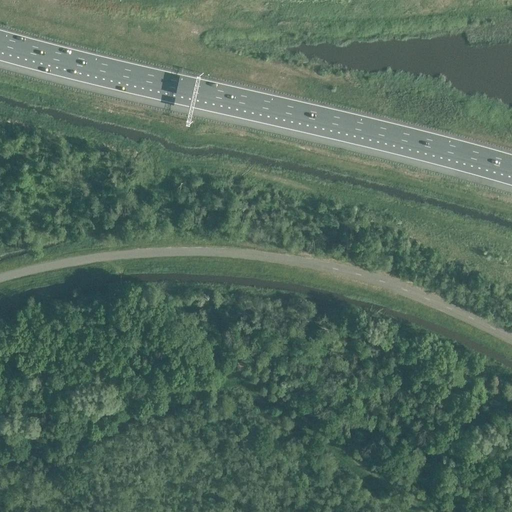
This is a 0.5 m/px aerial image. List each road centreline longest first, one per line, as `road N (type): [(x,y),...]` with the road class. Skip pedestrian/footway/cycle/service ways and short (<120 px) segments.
road 1 (unclassified): [(0,277),(164,252),(271,257),(403,289),(511,338)]
road 2 (motorway): [(0,41),(511,166)]
road 3 (track): [(392,208),(229,166),(170,166),(176,252)]
